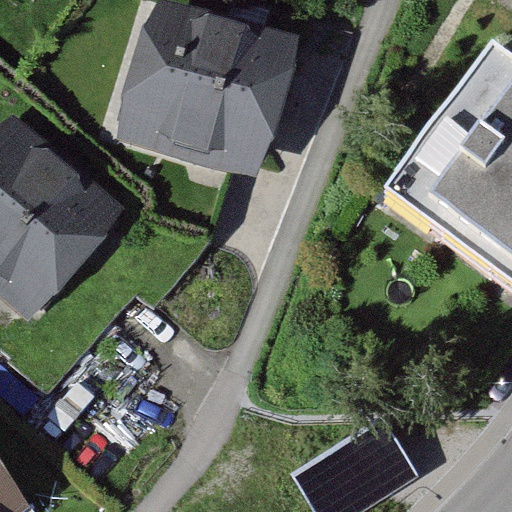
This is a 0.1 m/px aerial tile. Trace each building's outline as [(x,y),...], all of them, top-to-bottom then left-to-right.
[(307,25),(208,0),(143,0),(107,145),(266,186),(307,25)] [(511,82),(492,66),(376,213),(511,320),(511,82)] [(115,238),(20,146),(0,165),(0,266),(44,310),(115,238)] [(368,511),(422,479),(385,425),(290,476),(314,511),(368,511)] [(9,511),(0,499),(0,511),(9,511)]
